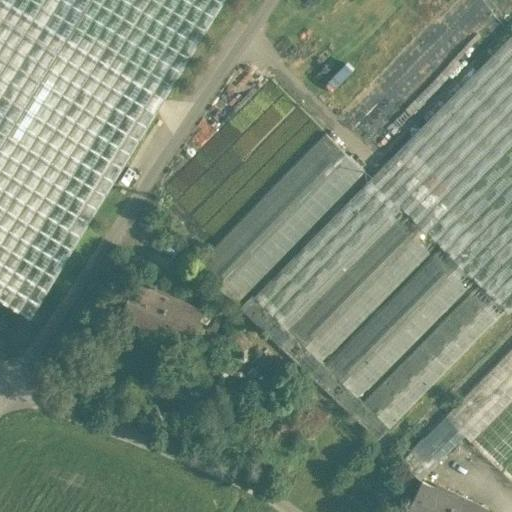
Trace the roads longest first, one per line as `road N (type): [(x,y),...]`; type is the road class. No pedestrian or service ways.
road 1 (track): [(281,0),(0,396)]
road 2 (unclassified): [(0,381),(255,488),(289,511)]
